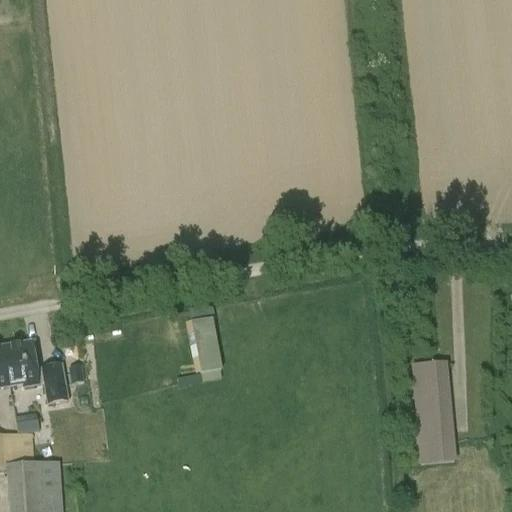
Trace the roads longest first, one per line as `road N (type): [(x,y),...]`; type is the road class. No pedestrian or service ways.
road 1 (track): [(130,290),(418,246),(511,247)]
road 2 (unclassified): [(0,319),(130,290)]
